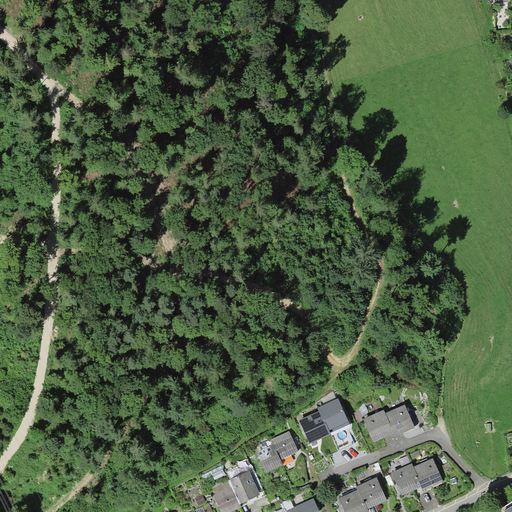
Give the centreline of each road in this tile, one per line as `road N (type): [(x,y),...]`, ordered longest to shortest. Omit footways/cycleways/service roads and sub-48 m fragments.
road 1 (track): [(0,465),(29,416),(43,360),(57,245),(58,109),(37,70),(0,33)]
road 2 (track): [(324,74),(338,161),(379,273),(337,374)]
road 3 (track): [(171,265),(179,303),(163,361),(84,483),(53,511)]
road 4 (track): [(337,374),(321,343),(282,306),(225,278),(171,265)]
